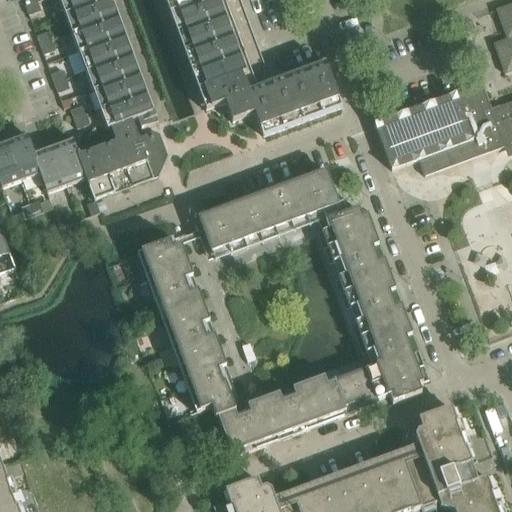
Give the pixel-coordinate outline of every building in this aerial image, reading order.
[(30,0),(33,7),(26,10),(29,19),(42,14),(38,6),(53,0),(58,0),(107,131),(82,140),(85,149),(113,139),(135,131),(132,124),(138,122),(142,132),(158,126),(112,0),(30,0)] [(164,0),(166,5),(207,114),(226,107),(233,125),(255,117),(263,140),(342,111),(325,65),(271,85),(239,0),(164,0)] [(480,88),(374,127),(392,174),(419,164),(425,180),(511,148),(511,6),(495,12),(506,42),(492,47),(504,77),(511,74),(511,105),(490,114),(480,88)] [(37,40),(43,58),(56,54),(49,36),(37,40)] [(51,79),(57,96),(70,91),(64,74),(51,79)] [(70,114),(77,132),(89,128),(82,109),(70,114)] [(79,159),(78,159),(87,182),(86,183),(94,204),(96,203),(158,180),(168,159),(160,137),(155,135),(138,141),(137,138),(136,134),(135,131),(113,139),(114,142),(115,146),(79,159)] [(35,157),(32,148),(28,138),(8,146),(22,184),(40,177),(41,177),(34,158),(35,157)] [(73,143),(53,151),(68,189),(86,183),(87,182),(78,159),(79,159),(73,143)] [(0,187),(1,192),(22,184),(8,146),(0,148),(0,187)] [(53,151),(35,157),(34,158),(41,177),(40,177),(47,197),(68,189),(53,151)] [(153,251),(139,256),(199,416),(211,411),(215,422),(218,421),(219,426),(232,461),(244,457),(250,454),(264,449),(292,439),(293,438),(300,436),(310,432),(338,422),(365,412),(379,407),(378,404),(390,400),(393,408),(421,397),(418,389),(423,388),(406,342),(412,340),(401,310),(395,313),(390,297),(396,295),(385,265),(379,267),(373,252),(379,250),(368,220),(362,222),(359,214),(348,218),(345,208),(340,209),(326,174),(198,220),(203,234),(198,236),(200,242),(209,265),(315,225),(318,224),(372,370),(371,370),(370,366),(363,369),(364,373),(325,387),(323,381),(295,391),(297,398),(281,404),(279,404),(277,398),(249,408),(251,414),(231,422),(229,416),(238,413),(234,403),(231,395),(235,393),(226,369),(223,362),(221,363),(216,349),(218,348),(215,341),(207,317),(204,318),(199,304),(201,303),(201,302),(199,296),(190,272),(188,273),(183,259),(185,258),(178,241),(157,249),(153,251)] [(34,219),(43,216),(39,204),(30,208),(34,219)] [(87,208),(91,219),(101,216),(97,205),(87,208)] [(26,222),(34,219),(30,208),(22,211),(26,222)] [(64,217),(56,220),(60,231),(68,228),(64,217)] [(0,280),(16,274),(2,235),(5,234),(1,223),(0,222),(0,280)] [(419,511),(439,505),(440,510),(446,511),(496,511),(492,497),(493,497),(487,481),(477,484),(474,477),(471,468),(472,467),(466,451),(464,452),(455,428),(457,428),(451,412),(418,424),(422,434),(417,436),(415,441),(418,449),(319,486),(275,502),(272,494),(266,491),(262,492),(258,483),(225,495),(228,504),(214,509),(214,511),(419,511)] [(18,511),(17,507),(16,508),(7,484),(8,483),(0,460),(0,511),(18,511)]
